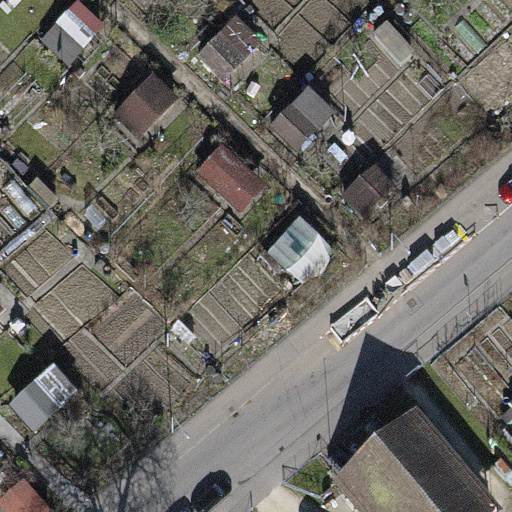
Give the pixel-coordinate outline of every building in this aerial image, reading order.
[(132,0),(145,13),(158,0),(132,0)] [(220,35),(197,58),(223,84),(246,62),(220,35)] [(156,74),(111,116),(137,143),(181,102),(156,74)] [(291,104),(268,126),(293,152),(316,130),(291,104)] [(226,148),(200,176),(242,214),(268,186),(226,148)] [(363,179),(343,199),(365,221),(385,201),(363,179)] [(31,386),(8,408),(34,434),(57,412),(31,386)] [(489,511),(412,418),(337,480),(364,511),(489,511)] [(51,511),(28,485),(1,508),(4,511),(51,511)]
